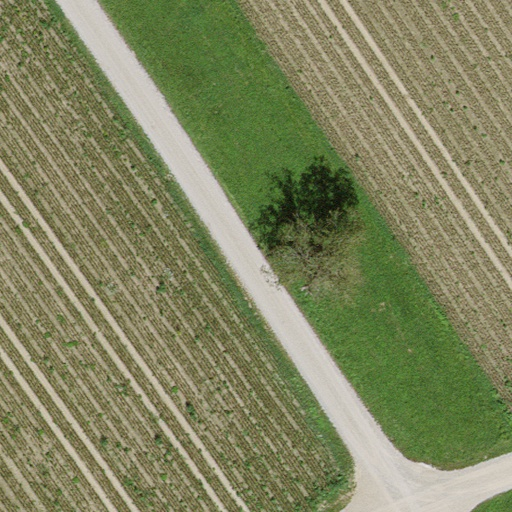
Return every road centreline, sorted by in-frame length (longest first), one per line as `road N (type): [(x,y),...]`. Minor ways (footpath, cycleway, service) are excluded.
road 1 (track): [(396,511),(176,164),(60,0)]
road 2 (track): [(390,511),(511,469)]
